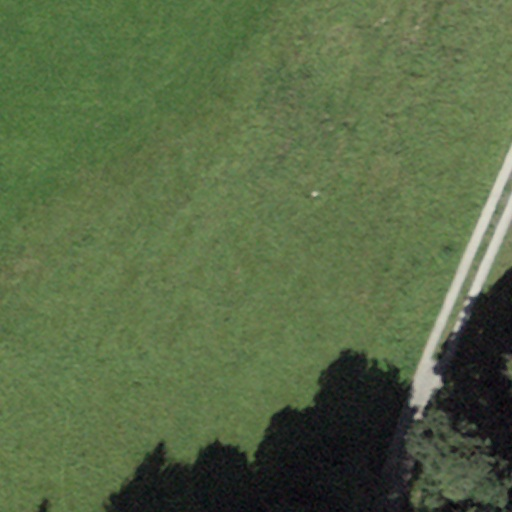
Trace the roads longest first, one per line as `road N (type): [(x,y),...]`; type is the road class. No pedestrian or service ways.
road 1 (track): [(383,511),(511,184)]
road 2 (track): [(416,416),(481,358),(511,299)]
